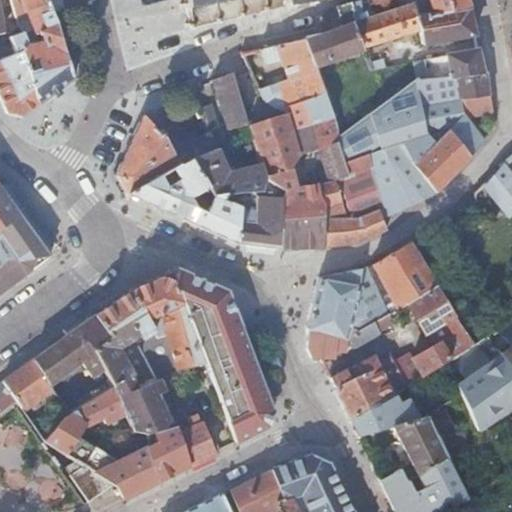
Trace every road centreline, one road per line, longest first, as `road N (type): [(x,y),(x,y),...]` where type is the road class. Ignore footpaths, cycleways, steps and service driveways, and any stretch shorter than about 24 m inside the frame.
road 1 (unclassified): [(489,0),(509,136),(436,214),(366,253),(258,278)]
road 2 (unclassified): [(118,88),(314,20)]
road 3 (residential): [(148,511),(320,422)]
road 4 (unclassified): [(116,226),(91,271),(0,340)]
road 5 (unclassified): [(320,422),(258,278)]
road 6 (unclassified): [(258,278),(116,226)]
